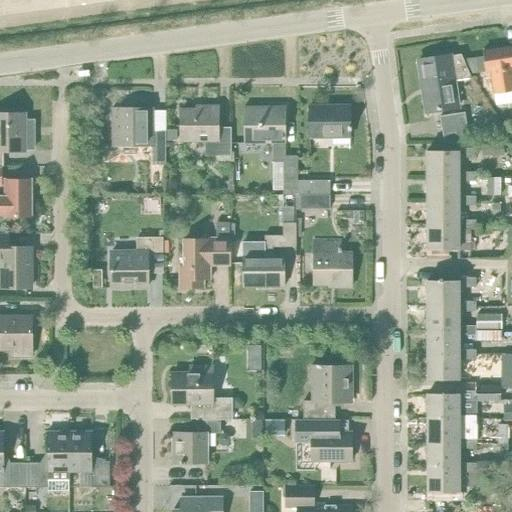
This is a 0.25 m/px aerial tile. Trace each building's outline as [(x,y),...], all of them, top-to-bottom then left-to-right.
[(511,45),(482,51),(486,71),(491,71),(495,92),(511,89),(511,45)] [(451,55),(419,59),(426,111),(459,107),(455,80),(471,78),(461,54),(451,55)] [(297,194),(297,180),(297,155),(285,155),(285,106),(244,107),(245,141),(273,141),(273,162),(282,162),(282,195),(295,195),(297,194)] [(309,106),(309,136),(351,136),(351,106),(309,106)] [(153,107),(112,107),(112,146),(152,145),(152,162),(166,162),(166,138),(153,138),(153,107)] [(197,110),(181,110),(181,140),(217,140),(217,156),(231,156),(231,127),(220,127),(219,107),(197,107),(197,110)] [(0,166),(4,167),(4,151),(26,151),(26,149),(33,149),(34,137),(31,137),(32,120),(27,120),(27,112),(0,111),(0,166)] [(464,112),(439,116),(444,143),(456,143),(457,143),(464,143),(468,138),(467,130),(464,112)] [(504,144),(481,144),(482,156),(505,155),(504,144)] [(426,151),(426,176),(459,176),(459,171),(459,156),(476,156),(476,147),(457,147),(457,151),(426,151)] [(459,199),(459,195),(459,180),(475,180),(475,171),(459,171),(459,176),(426,176),(426,199),(459,199)] [(501,177),(487,177),(487,195),(501,195),(501,177)] [(0,216),(6,216),(31,216),(31,179),(6,179),(6,195),(0,195),(0,216)] [(330,180),(297,180),(297,194),(330,194),(330,180)] [(330,209),(330,194),(295,195),(295,210),(330,209)] [(475,195),(459,195),(459,199),(426,199),(426,223),(459,223),(459,219),(459,205),(476,205),(476,201),(475,201),(475,195)] [(476,219),(459,219),(459,223),(426,223),(426,248),(427,248),(449,248),(458,248),(459,228),(476,228),(476,219)] [(242,255),(242,287),(283,287),(283,255),(271,255),(271,247),(295,247),(295,222),(284,222),(284,235),(264,235),(264,255),(242,255)] [(183,266),(179,267),(180,288),(203,287),(203,279),(210,279),(210,265),(229,265),(228,223),(217,223),(217,237),(215,237),(215,239),(183,240),(183,266)] [(7,233),(0,233),(0,259),(1,260),(1,287),(31,287),(31,247),(7,247),(7,233)] [(111,252),(111,288),(148,288),(148,266),(162,266),(162,239),(137,239),(137,252),(111,252)] [(340,240),(314,240),(314,284),(329,284),(329,286),(352,286),(351,253),(340,253),(340,240)] [(449,248),(427,248),(427,258),(449,258),(449,248)] [(458,305),(458,301),(458,286),(475,286),(475,277),(458,277),(458,269),(438,269),(438,280),(425,280),(425,305),(458,305)] [(476,301),(458,301),(458,305),(425,305),(425,329),(458,329),(458,325),(458,310),(476,310),(476,301)] [(476,329),(501,329),(501,313),(476,314),(476,325),(476,329)] [(0,350),(13,350),(13,356),(15,355),(15,358),(31,358),(31,355),(33,355),(33,318),(20,318),(20,322),(9,322),(9,318),(0,318),(0,350)] [(501,329),(476,329),(476,325),(458,325),(458,329),(425,329),(425,353),(458,353),(458,349),(458,335),(476,335),(476,341),(501,341),(501,329)] [(262,345),(248,346),(248,357),(262,356),(262,345)] [(458,353),(425,353),(425,378),(458,378),(458,359),(476,359),(476,349),(458,349),(458,353)] [(303,402),(303,421),(331,421),(331,420),(335,420),(335,402),(351,402),(351,366),(310,365),(310,384),(317,384),(316,402),(303,402)] [(190,373),(172,373),(172,405),(196,405),(197,420),(232,420),(232,398),(212,398),(212,366),(190,366),(190,373)] [(511,375),(501,376),(501,387),(504,386),(511,386),(511,375)] [(458,393),(426,393),(426,418),(459,418),(459,414),(475,414),(475,401),(500,401),(500,400),(500,387),(491,387),(475,387),(476,390),(458,390),(458,393)] [(239,398),(234,397),(234,408),(243,408),(244,402),(239,398)] [(459,418),(426,418),(426,442),(459,442),(459,439),(475,439),(475,414),(459,414),(459,418)] [(285,420),(265,420),(265,435),(285,435),(285,420)] [(197,433),(173,433),(173,463),(181,463),(181,464),(185,464),(185,463),(208,462),(207,447),(215,447),(215,434),(221,434),(221,421),(197,421),(197,433)] [(303,421),(296,421),(296,443),(311,443),(311,461),(351,461),(351,432),(339,432),(339,421),(331,421),(303,421)] [(0,487),(25,487),(25,459),(4,459),(4,432),(0,431),(0,487)] [(70,491),(70,472),(70,432),(47,432),(47,459),(25,459),(25,487),(48,487),(48,491),(70,491)] [(92,432),(70,432),(70,472),(80,472),(80,487),(110,487),(110,461),(92,461),(92,432)] [(475,439),(459,439),(459,442),(426,442),(426,466),(459,466),(459,463),(459,448),(475,448),(475,439)] [(476,456),(476,468),(492,468),(492,456),(476,456)] [(475,463),(459,463),(459,466),(426,466),(426,491),(459,491),(459,472),(468,472),(468,486),(477,486),(489,472),(489,469),(475,469),(475,463)] [(286,486),(286,507),(297,507),(296,511),(351,511),(352,506),(314,506),(314,486),(286,486)] [(249,491),(248,511),(263,511),(263,491),(249,491)] [(185,510),(173,510),(172,511),(222,511),(222,498),(185,498),(185,510)]
